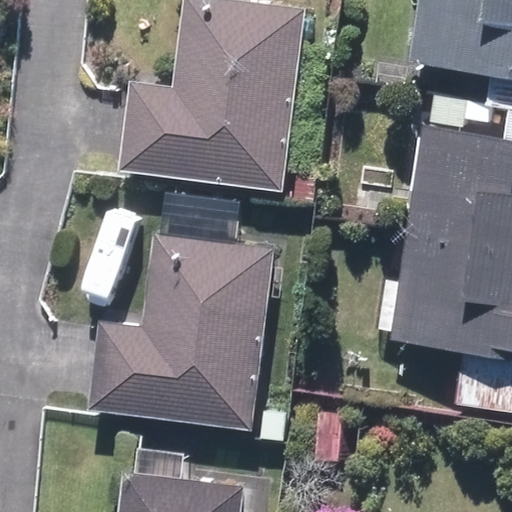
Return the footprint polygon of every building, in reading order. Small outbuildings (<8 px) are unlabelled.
[(321,2),(305,0),(197,0),(187,83),(146,78),(135,164),(297,185),(321,2)] [(511,0),(428,0),(420,59),(511,70),(511,0)] [(511,126),(438,115),(404,335),(511,351),(511,126)] [(282,241),(170,228),(158,324),(113,318),(103,406),(261,424),(282,241)] [(348,492),(354,408),(327,406),(321,490),(348,492)] [(249,511),(255,478),(138,462),(130,511),(249,511)]
